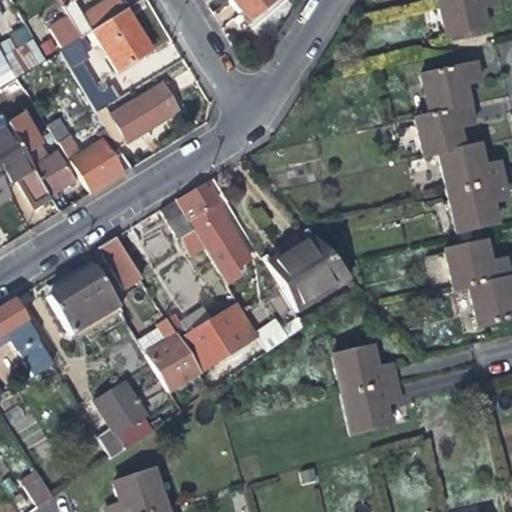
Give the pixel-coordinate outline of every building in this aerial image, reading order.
[(0,0),(0,21),(8,16),(0,5),(0,0)] [(54,0),(77,38),(88,32),(121,10),(114,0),(106,0),(79,16),(70,3),(74,0),(54,0)] [(273,0),(272,0),(228,0),(226,2),(238,16),(243,22),(246,25),(273,0)] [(495,0),(436,0),(445,39),(487,29),(485,21),(482,8),(497,5),(495,0)] [(135,33),(121,10),(88,32),(113,73),(148,52),(135,33)] [(236,28),(243,22),(238,16),(231,21),(236,28)] [(0,40),(0,52),(4,60),(14,75),(15,78),(42,61),(29,39),(21,44),(14,33),(0,40)] [(75,39),(57,52),(63,63),(95,115),(104,109),(117,101),(109,89),(100,95),(82,65),(88,61),(75,39)] [(23,90),(63,63),(57,52),(44,60),(42,61),(15,78),(20,86),(23,90)] [(0,83),(14,75),(4,60),(0,62),(0,83)] [(473,68),(471,61),(417,73),(420,90),(426,113),(466,102),(462,83),(476,80),(474,73),(473,68)] [(10,93),(20,86),(15,78),(5,84),(10,93)] [(109,117),(104,109),(95,115),(103,127),(116,149),(139,135),(146,130),(176,112),(168,98),(172,96),(163,84),(109,117)] [(466,104),(466,102),(426,113),(410,116),(419,155),(419,156),(435,153),(460,148),(455,127),(466,124),(470,123),(466,104)] [(33,172),(23,156),(0,117),(0,184),(3,189),(18,181),(32,203),(36,201),(46,194),(33,172)] [(112,182),(129,171),(119,154),(112,157),(103,142),(100,144),(80,156),(67,132),(66,134),(55,117),(44,124),(88,196),(112,182)] [(93,133),(100,144),(103,142),(112,157),(119,154),(116,149),(103,127),(93,133)] [(150,137),(146,130),(139,135),(143,141),(150,137)] [(42,144),(23,156),(33,172),(46,194),(49,199),(69,187),(76,182),(57,152),(49,157),(42,144)] [(479,164),(475,144),(460,148),(435,153),(443,192),(498,179),(494,161),(484,163),(479,164)] [(414,163),(417,173),(432,169),(430,160),(414,163)] [(503,201),(498,179),(443,192),(446,203),(452,232),(492,222),(489,204),(496,203),(503,201)] [(0,207),(10,201),(3,189),(0,184),(0,207)] [(181,223),(188,234),(198,250),(203,258),(223,290),(237,281),(229,268),(243,259),(238,252),(198,187),(178,199),(169,205),(181,223)] [(173,243),(177,241),(188,234),(181,223),(169,205),(154,214),(173,243)] [(255,257),(256,258),(291,315),(345,281),(329,264),(307,238),(300,230),(294,234),(260,255),(255,257)] [(198,250),(188,234),(177,241),(184,259),(198,250)] [(134,280),(110,241),(97,249),(121,289),(134,280)] [(502,261),(501,257),(485,260),(483,252),(480,241),(439,250),(445,278),(448,289),(464,286),(505,274),(502,261)] [(69,285),(63,278),(59,281),(54,284),(58,292),(39,303),(65,343),(112,313),(88,274),(69,285)] [(509,289),(505,274),(464,286),(475,326),(511,316),(511,296),(510,297),(509,289)] [(49,368),(9,303),(0,308),(0,337),(1,336),(12,354),(14,353),(30,379),(49,368)] [(232,305),(206,321),(181,336),(174,325),(169,317),(161,323),(194,376),(254,339),(232,305)] [(189,316),(174,325),(181,336),(206,321),(199,309),(189,316)] [(255,328),(265,350),(287,340),(278,318),(255,328)] [(164,395),(194,376),(161,323),(142,334),(133,340),(143,356),(140,358),(163,395),(164,395)] [(337,393),(392,380),(388,361),(371,364),(370,356),(367,345),(326,353),(335,393),(337,393)] [(396,399),(392,381),(392,380),(337,393),(335,393),(344,432),(385,424),(382,414),(380,403),(396,399)] [(96,447),(105,461),(121,450),(119,447),(145,431),(118,388),(92,404),(112,436),(96,447)] [(104,511),(155,511),(164,510),(163,509),(151,468),(111,481),(114,492),(117,501),(103,506),(104,511)] [(36,473),(19,483),(34,509),(49,500),(36,473)]
